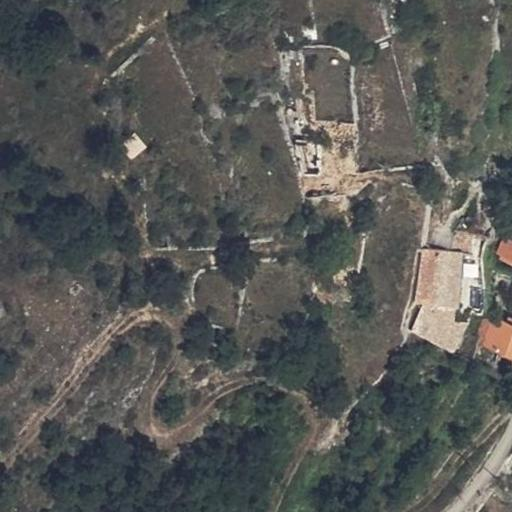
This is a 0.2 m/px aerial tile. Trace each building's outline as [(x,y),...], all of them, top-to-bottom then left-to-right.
[(130,160),(147,147),(133,134),(119,144),(130,160)] [(319,143),(298,144),(300,171),(321,169),(319,143)] [(495,250),(511,256),(511,237),(503,234),(495,250)] [(461,303),(464,268),(464,249),(454,249),(436,248),(431,299),(461,303)] [(457,351),(477,308),(461,303),(431,299),(427,299),(413,330),(456,353),(457,351)] [(490,306),(486,310),(492,314),(511,322),(511,315),(508,314),(490,306)] [(511,322),(492,314),(481,339),(511,353),(511,322)]
